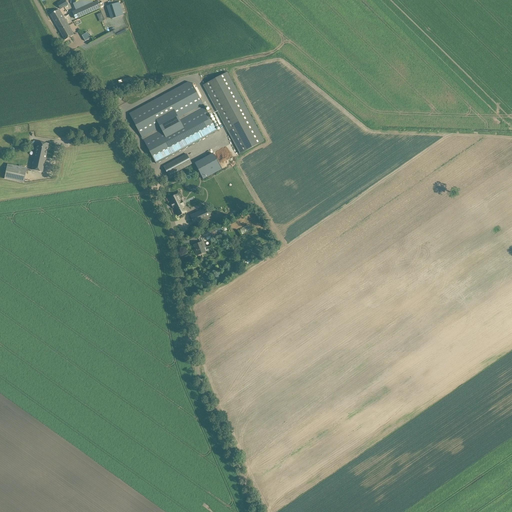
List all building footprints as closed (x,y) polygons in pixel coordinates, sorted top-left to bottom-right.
[(65,0),(63,0),(57,3),(60,9),(68,5),(65,0)] [(78,10),(74,11),(73,12),(76,19),(100,8),(97,1),(83,7),(82,5),(81,2),(75,4),(78,10)] [(123,3),(120,4),(119,2),(108,6),(112,19),(123,15),(123,13),(126,12),(123,3)] [(58,27),(67,22),(59,9),(50,15),(58,27)] [(101,22),(106,20),(102,12),(97,15),(101,22)] [(65,40),(74,35),(67,22),(58,27),(65,40)] [(89,32),(83,35),(86,41),(92,38),(89,32)] [(203,85),(240,154),(264,141),(227,72),(203,85)] [(190,81),(129,114),(156,164),(217,131),(190,81)] [(49,144),(44,143),(38,142),(37,149),(36,154),(32,170),(42,172),(49,144)] [(205,178),(221,169),(212,151),(196,160),(205,178)] [(187,154),(183,156),(181,153),(162,163),(169,176),(173,173),(192,164),(187,154)] [(187,172),(196,167),(194,163),(185,167),(187,172)] [(24,183),(27,168),(8,164),(5,179),(24,183)] [(176,195),(170,198),(172,203),(171,203),(173,207),(174,207),(176,211),(178,216),(185,212),(182,206),(184,205),(182,201),(180,202),(179,199),(177,195),(176,195)] [(194,225),(197,223),(211,217),(207,208),(190,216),(193,223),(194,225)] [(240,228),(242,234),(251,231),(249,225),(240,228)] [(204,238),(210,235),(215,233),(217,236),(223,233),(220,226),(202,233),(204,238)] [(204,242),(203,240),(202,238),(197,240),(198,242),(196,243),(195,243),(195,244),(193,245),(197,256),(206,252),(204,248),(206,247),(204,242)]
